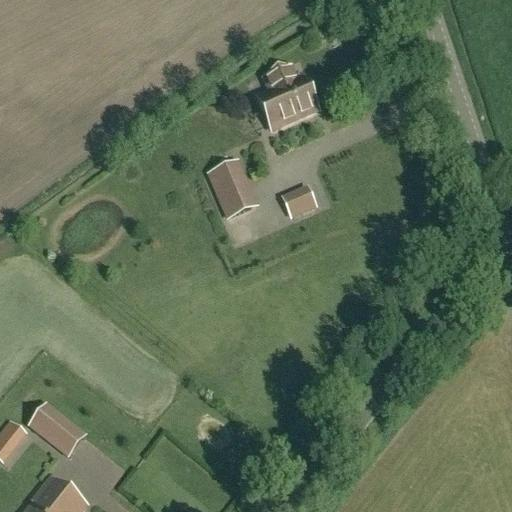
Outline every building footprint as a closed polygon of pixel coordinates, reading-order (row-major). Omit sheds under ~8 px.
[(295,84),(290,71),(264,82),(270,95),(257,101),(271,134),(317,114),(302,81),(295,84)] [(239,184),(232,169),(232,168),(209,178),(227,221),(251,211),(239,184)] [(341,186),(328,197),(335,204),(348,193),(341,186)] [(311,187),(285,198),(296,223),(322,212),(311,187)] [(290,230),(284,239),(304,251),(309,242),(290,230)] [(30,430),(50,446),(68,460),(84,440),(66,425),(46,409),(30,430)] [(83,511),(85,509),(73,500),(65,493),(51,482),(32,505),(34,507),(29,511),(83,511)]
